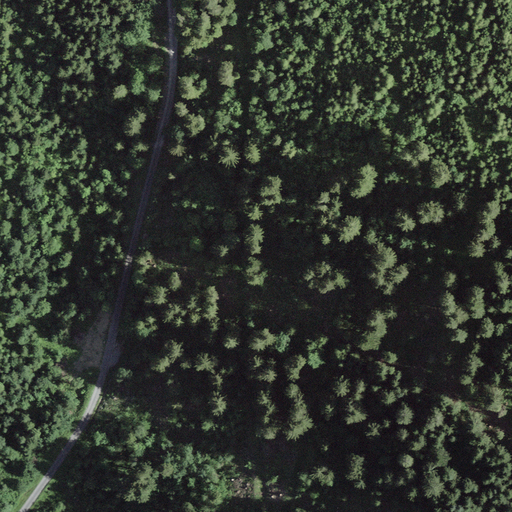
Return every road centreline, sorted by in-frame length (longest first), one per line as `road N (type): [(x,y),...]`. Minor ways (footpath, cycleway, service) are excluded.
road 1 (track): [(170,0),(168,101),(108,357),(75,435),(22,511)]
road 2 (track): [(241,0),(241,336),(257,511)]
road 3 (track): [(285,511),(400,106)]
